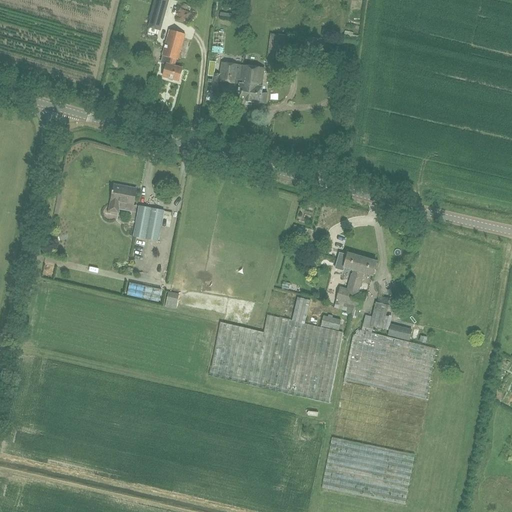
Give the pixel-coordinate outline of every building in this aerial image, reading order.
[(157,38),(168,0),(155,0),(152,12),(153,12),(147,35),(157,38)] [(176,20),(187,23),(190,12),(179,10),(176,20)] [(183,69),(175,66),(177,60),(178,60),(186,35),(169,29),(161,56),(162,56),(160,62),(167,64),(163,77),(179,82),(183,69)] [(358,37),(352,35),(353,33),(344,31),(342,42),(357,45),(358,37)] [(224,54),(226,33),(214,32),(211,52),(224,54)] [(284,60),(287,36),(270,34),(267,58),(284,60)] [(220,87),(220,82),(239,84),(239,85),(237,101),(266,105),(268,94),(262,93),(263,88),(265,69),(241,66),(222,64),(221,75),(213,74),(212,86),(220,87)] [(114,185),(111,202),(110,202),(108,211),(119,213),(120,210),(133,212),(137,189),(114,185)] [(146,239),(152,209),(139,206),(133,236),(146,239)] [(157,241),(163,211),(152,209),(146,239),(157,241)] [(350,306),(361,257),(348,254),(344,269),(353,271),(352,274),(351,274),(347,289),(340,287),(334,308),(346,311),(345,313),(354,316),(356,307),(350,306)] [(377,262),(361,257),(350,306),(356,307),(354,316),(357,317),(360,307),(361,308),(365,294),(359,293),(364,274),(373,276),(377,262)] [(220,322),(210,373),(330,403),(343,333),(304,324),(310,300),(298,297),(292,321),(267,315),(263,332),(220,322)] [(412,329),(390,324),(395,307),(387,305),(389,299),(379,297),(377,303),(376,302),(372,317),(365,315),(362,330),(371,332),(373,327),(389,331),(388,335),(409,341),(412,329)] [(321,326),(339,330),(341,320),(332,318),(333,316),(329,315),(328,317),(323,316),(321,326)] [(437,350),(361,331),(354,336),(345,382),(426,400),(437,350)] [(415,455),(373,446),(332,438),(322,489),(405,505),(415,455)]
